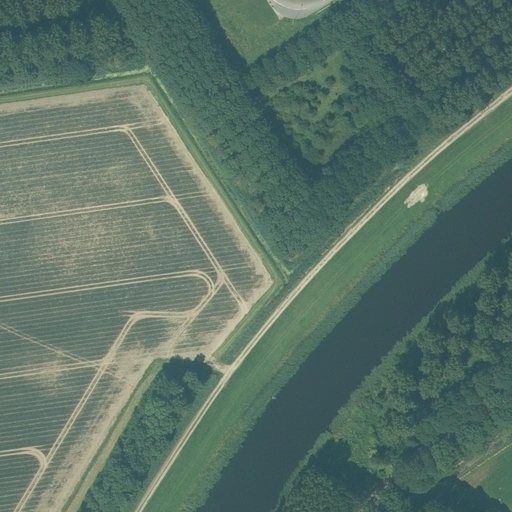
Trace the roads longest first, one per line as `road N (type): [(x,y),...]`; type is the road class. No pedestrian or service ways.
road 1 (unclassified): [(141,511),(219,385),(273,317),(402,181),(511,89)]
road 2 (track): [(229,372),(191,364),(147,371),(64,511)]
road 3 (unclassified): [(365,511),(406,463),(511,395)]
